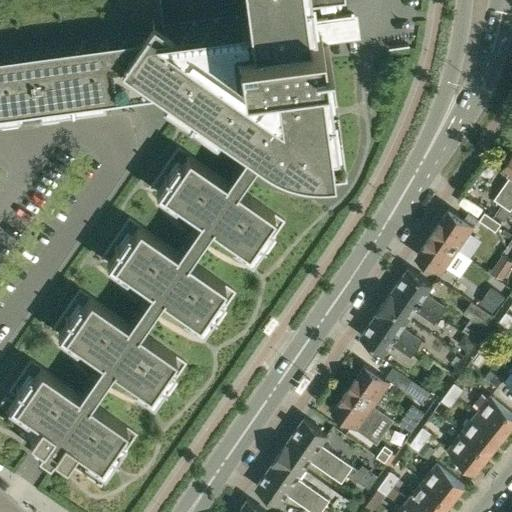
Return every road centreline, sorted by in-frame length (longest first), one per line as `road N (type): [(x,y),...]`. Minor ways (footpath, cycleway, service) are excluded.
road 1 (primary): [(189,511),(416,170)]
road 2 (primary): [(416,170),(455,117),(496,0)]
road 3 (primary): [(463,0),(455,66),(416,170)]
